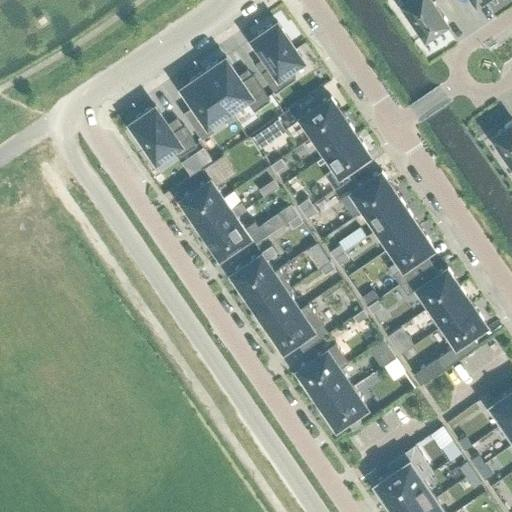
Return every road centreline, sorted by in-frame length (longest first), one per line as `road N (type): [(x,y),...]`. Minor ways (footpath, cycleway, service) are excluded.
road 1 (residential): [(353,511),(83,112)]
road 2 (residential): [(389,128),(511,306)]
road 3 (residential): [(83,112),(246,0)]
road 4 (residential): [(305,0),(389,128)]
